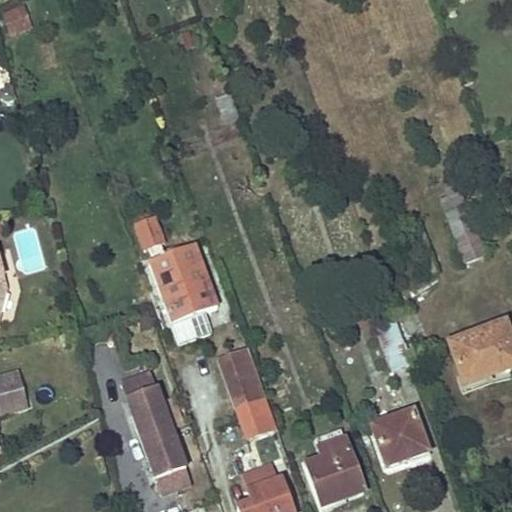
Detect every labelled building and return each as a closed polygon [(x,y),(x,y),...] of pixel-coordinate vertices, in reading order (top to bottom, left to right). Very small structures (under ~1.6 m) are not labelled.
[(32,6),(17,11),(24,31),(39,26),(32,6)] [(24,31),(17,11),(2,16),(10,36),(24,31)] [(228,97),(215,102),(224,124),(236,119),(228,97)] [(466,208),(445,216),(463,264),(484,257),(466,208)] [(144,253),(148,252),(160,247),(165,245),(155,219),(134,226),(144,253)] [(404,226),(413,250),(426,245),(416,221),(404,226)] [(426,245),(413,250),(424,281),(437,276),(426,245)] [(160,247),(148,252),(153,264),(148,266),(177,346),(210,335),(202,315),(217,310),(195,248),(165,259),(160,247)] [(410,365),(394,323),(375,330),(391,372),(410,365)] [(511,349),(503,327),(448,347),(463,388),(511,370),(511,349)] [(247,354),(220,364),(234,405),(262,394),(247,354)] [(0,411),(26,404),(17,375),(0,379),(0,411)] [(151,376),(121,387),(162,498),(192,487),(151,376)] [(262,394),(234,405),(247,441),(276,432),(262,394)] [(0,417),(27,410),(26,404),(0,411),(0,417)] [(410,415),(371,429),(385,469),(426,455),(410,415)] [(322,463),(306,468),(321,510),(362,495),(339,434),(315,443),(322,463)] [(250,507),(237,511),(236,511),(288,511),(279,486),(276,487),(269,471),(242,480),(250,507)] [(181,508),(182,511),(199,511),(196,502),(181,508)]
